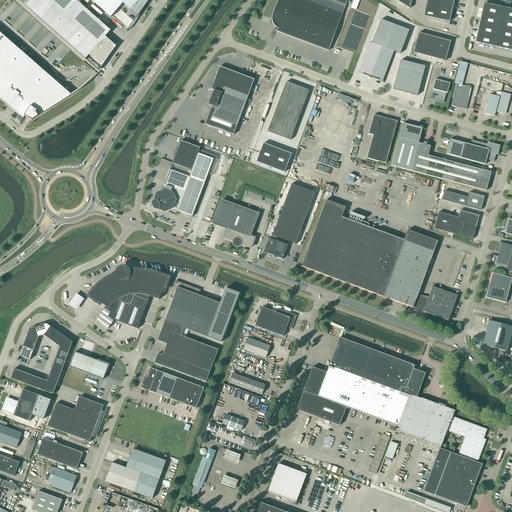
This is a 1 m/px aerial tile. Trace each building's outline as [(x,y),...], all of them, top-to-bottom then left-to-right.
[(111,31),(75,0),(30,0),(26,6),(85,59),(89,56),(101,67),(117,45),(116,46),(106,37),(111,31)] [(147,0),(90,0),(111,17),(123,3),(138,16),(148,1),(147,0)] [(328,51),(347,0),(278,0),(276,5),(275,6),(275,7),(274,8),(273,9),(273,10),(273,11),(272,12),(272,13),(272,14),(272,15),(272,17),(272,19),(272,20),(273,22),(273,23),(274,24),(274,25),(274,26),(275,27),(276,28),(278,28),(276,32),(328,51)] [(395,0),(396,0),(396,1),(404,5),(409,9),(411,0),(395,0)] [(427,0),(424,16),(428,17),(445,21),(449,22),(454,0),(427,0)] [(511,9),(483,3),(474,43),(511,50),(511,9)] [(381,20),(372,43),(394,51),(400,54),(409,30),(381,20)] [(49,76),(0,33),(0,99),(28,123),(71,96),(49,76)] [(419,33),(413,53),(445,61),(450,42),(419,33)] [(394,51),(372,43),(370,43),(359,73),(382,81),(394,51)] [(401,60),(393,89),(417,96),(425,67),(401,60)] [(233,135),(254,80),(220,67),(211,89),(214,91),(209,105),(212,106),(205,124),(233,135)] [(447,93),(450,83),(435,80),(433,89),(432,89),(429,99),(443,103),(446,93),(447,93)] [(309,91),(286,82),(268,132),(291,140),(309,91)] [(466,109),(471,88),(457,84),(451,105),(466,109)] [(506,112),(510,95),(501,92),(502,87),(492,85),(484,114),(494,117),(495,112),(503,114),(506,112)] [(333,104),(328,122),(333,124),(334,120),(341,122),(345,108),(333,104)] [(385,118),(374,115),(368,134),(373,135),(367,158),(386,164),(397,121),(385,118),(386,117),(385,118)] [(307,125),(316,129),(319,123),(309,119),(307,125)] [(423,144),(418,143),(422,129),(403,124),(391,166),(411,171),(425,175),(486,191),(491,173),(428,156),(430,146),(426,145),(426,144),(423,143),(423,144)] [(470,145),(450,140),(446,154),(485,165),(486,160),(494,162),(496,155),(498,155),(500,146),(488,142),(487,144),(471,140),(470,145)] [(192,171),(200,148),(181,141),(172,164),(192,171)] [(284,173),(292,154),(263,143),(256,162),(284,173)] [(192,217),(214,159),(198,154),(190,177),(170,170),(165,185),(164,184),(164,185),(166,186),(164,190),(157,194),(154,201),(155,204),(153,205),(154,207),(156,206),(157,209),(165,212),(173,208),(177,210),(176,212),(177,213),(177,212),(192,217)] [(302,179),(305,172),(293,167),(290,175),(302,179)] [(331,192),(333,186),(322,182),(320,189),(331,192)] [(315,193),(291,184),(272,236),(296,244),(315,193)] [(456,204),(459,195),(444,191),(442,200),(456,204)] [(481,210),(484,197),(469,193),(465,206),(481,210)] [(468,198),(459,195),(456,204),(465,206),(468,198)] [(374,294),(395,237),(342,217),(345,207),(326,200),(301,267),(374,294)] [(251,248),(254,238),(250,237),(258,214),(221,201),(213,224),(226,228),(223,238),(233,241),(232,244),(233,246),(235,247),(238,247),(240,246),(241,244),(251,248)] [(473,239),(479,216),(460,211),(458,218),(438,213),(434,229),(454,234),(473,239)] [(511,221),(509,220),(506,230),(501,232),(511,234),(511,221)] [(395,237),(374,294),(389,299),(413,308),(414,306),(424,310),(423,312),(448,321),(456,300),(457,300),(458,298),(457,298),(457,296),(432,287),(428,299),(417,295),(432,257),(434,257),(436,253),(433,252),(437,242),(407,230),(404,240),(395,237)] [(282,260),(288,245),(269,238),(263,252),(274,256),(274,258),(276,258),(277,257),(282,260)] [(496,262),(496,263),(497,263),(507,266),(506,270),(511,271),(511,245),(499,242),(497,249),(500,250),(497,262),(496,262)] [(91,294),(90,296),(105,307),(96,320),(108,329),(114,321),(137,329),(150,297),(159,300),(167,278),(158,275),(156,274),(154,274),(152,273),(150,273),(149,272),(147,272),(144,272),(141,271),(139,271),(137,271),(134,271),(132,271),(130,272),(130,273),(130,274),(130,276),(129,277),(128,278),(127,279),(126,280),(125,280),(123,280),(122,280),(120,280),(119,279),(118,279),(117,278),(116,276),(116,275),(114,276),(112,277),(110,278),(108,279),(106,280),(104,282),(102,283),(100,285),(98,287),(96,289),(95,290),(94,291),(93,292),(91,294)] [(505,303),(511,278),(492,273),(488,289),(487,289),(486,291),(487,292),(486,298),(505,303)] [(158,354),(154,363),(206,382),(218,350),(185,338),(181,336),(184,328),(207,337),(221,342),(240,294),(225,288),(220,303),(199,295),(201,290),(176,281),(170,298),(173,299),(157,340),(167,344),(163,355),(158,354)] [(68,306),(77,312),(84,300),(76,295),(68,306)] [(276,312),(262,307),(255,326),(283,337),(287,328),(291,329),(295,318),(294,315),(277,309),(276,312)] [(507,352),(511,332),(511,326),(489,321),(482,345),(502,350),(500,356),(498,362),(508,365),(509,358),(505,357),(507,352)] [(15,368),(11,379),(53,394),(72,343),(73,343),(72,342),(72,341),(70,341),(60,333),(60,332),(58,332),(57,331),(56,331),(46,324),(44,324),(39,325),(40,326),(29,329),(27,335),(26,336),(26,337),(26,338),(25,338),(25,340),(20,354),(19,355),(19,356),(20,356),(30,360),(38,337),(43,336),(60,347),(58,350),(57,351),(58,352),(55,359),(54,359),(55,361),(52,367),(51,368),(52,369),(49,375),(48,375),(49,376),(47,381),(46,381),(46,380),(44,380),(40,379),(39,378),(38,378),(33,376),(33,375),(32,376),(27,374),(26,373),(25,373),(20,371),(20,370),(18,371),(15,369),(15,368)] [(266,358),(270,346),(248,338),(243,350),(266,358)] [(425,373),(413,369),(415,366),(339,338),(326,373),(312,367),(296,410),(339,426),(346,407),(397,426),(398,425),(400,426),(398,432),(441,448),(447,431),(465,437),(459,453),(460,454),(459,456),(439,448),(423,491),(466,507),(482,464),(476,462),(477,460),(478,461),(484,443),(482,442),(487,430),(452,417),(455,411),(421,398),(421,399),(416,397),(425,373)] [(97,360),(75,352),(69,367),(103,380),(106,373),(107,373),(107,372),(106,372),(109,364),(97,359),(97,360)] [(157,370),(150,368),(147,376),(145,376),(140,388),(196,409),(201,395),(204,388),(157,370)] [(262,395),(265,386),(232,373),(229,383),(262,395)] [(7,398),(2,410),(14,414),(13,416),(29,422),(32,415),(44,419),(51,400),(23,390),(18,402),(7,398)] [(90,442),(103,405),(79,397),(74,410),(56,403),(47,427),(90,442)] [(226,414),(222,424),(227,426),(241,431),(245,422),(226,414)] [(0,441),(17,447),(22,433),(6,427),(8,423),(0,420),(0,441)] [(377,473),(390,436),(382,433),(370,470),(377,473)] [(77,470),(83,453),(43,438),(37,455),(77,470)] [(29,459),(36,442),(29,439),(22,457),(29,459)] [(392,460),(398,444),(390,442),(385,457),(392,460)] [(192,485),(201,488),(216,449),(210,447),(205,458),(203,457),(192,485)] [(126,468),(112,463),(105,482),(152,499),(166,461),(133,449),(126,468)] [(238,464),(241,455),(226,450),(223,459),(238,464)] [(0,471),(14,476),(19,462),(0,455),(0,471)] [(296,503),(306,474),(278,464),(267,492),(296,503)] [(327,470),(338,473),(339,467),(328,465),(327,470)] [(70,493),(77,476),(53,468),(48,482),(53,484),(52,486),(70,493)] [(395,475),(392,474),(391,478),(393,479),(393,480),(397,482),(402,483),(403,481),(398,479),(399,476),(395,475)] [(223,475),(220,484),(235,490),(238,481),(223,475)] [(0,479),(0,487),(3,488),(3,487),(14,491),(16,485),(2,480),(0,479)] [(57,511),(62,500),(38,491),(31,510),(37,511),(57,511)] [(446,511),(449,511),(451,507),(406,492),(404,498),(446,511)] [(285,511),(261,503),(257,511),(285,511)]
